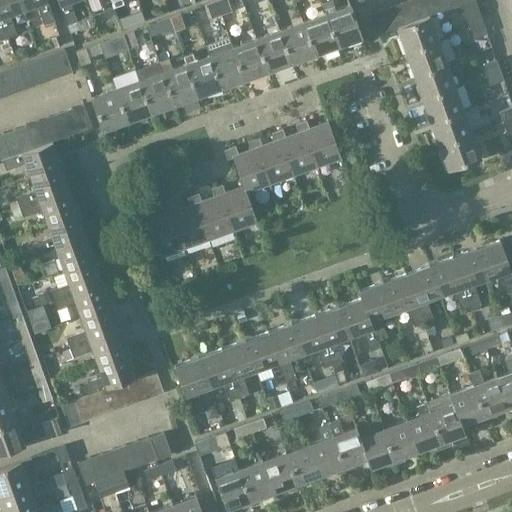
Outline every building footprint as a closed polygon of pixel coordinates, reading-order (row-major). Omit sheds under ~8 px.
[(18,0),(0,0),(0,24),(4,37),(15,33),(8,15),(22,10),(18,0)] [(18,0),(22,10),(36,5),(43,23),(53,19),(46,0),(18,0)] [(69,2),(75,0),(57,0),(66,23),(76,20),(69,2)] [(99,0),(103,10),(112,7),(109,0),(99,0)] [(225,0),(218,0),(215,1),(220,16),(230,12),(225,0)] [(411,0),(403,0),(400,1),(407,22),(418,19),(411,0)] [(422,0),(411,0),(418,19),(428,15),(422,0)] [(434,0),(422,0),(428,15),(429,15),(439,11),(434,0)] [(446,0),(434,0),(439,11),(449,7),(446,0)] [(469,0),(459,4),(457,5),(462,19),(465,18),(468,27),(482,22),(474,0),(469,0)] [(210,19),(220,16),(215,1),(205,5),(210,19)] [(400,1),(389,5),(397,26),(407,22),(400,1)] [(124,3),(113,7),(118,19),(128,15),(124,3)] [(349,4),(325,13),(336,45),(360,36),(349,4)] [(389,5),(379,9),(386,30),(396,26),(397,26),(389,5)] [(112,7),(103,10),(106,18),(115,15),(112,7)] [(376,34),(386,30),(379,9),(368,12),(376,34)] [(325,13),(301,21),(313,53),(336,45),(325,13)] [(179,15),(169,18),(174,33),(184,29),(179,15)] [(437,38),(429,15),(428,15),(418,19),(407,22),(397,26),(396,26),(405,50),(437,38)] [(150,42),(174,33),(169,18),(145,27),(150,42)] [(290,61),(313,53),(301,21),(278,30),(290,61)] [(486,33),(482,22),(468,27),(472,38),(486,33)] [(132,30),(122,33),(127,47),(137,44),(132,30)] [(278,30),(255,38),(266,70),(290,61),(278,30)] [(122,33),(112,37),(116,51),(127,47),(122,33)] [(243,78),(232,46),(228,36),(205,45),(209,54),(220,86),(243,78)] [(243,78),(266,70),(255,38),(232,46),(243,78)] [(405,50),(413,73),(446,61),(437,38),(405,50)] [(20,44),(14,47),(17,56),(26,53),(24,46),(20,44)] [(74,51),(79,66),(90,62),(84,48),(74,51)] [(63,49),(52,53),(60,76),(72,72),(63,49)] [(48,80),(60,76),(52,53),(40,57),(48,80)] [(209,54),(185,63),(197,95),(220,86),(209,54)] [(36,84),(48,80),(40,57),(28,61),(36,84)] [(481,64),(485,74),(499,70),(495,59),(481,64)] [(28,61),(16,66),(24,88),(36,84),(28,61)] [(174,103),(162,71),(159,61),(136,70),(139,79),(150,111),(174,103)] [(446,61),(413,73),(422,96),(454,85),(446,61)] [(174,103),(197,95),(185,63),(162,71),(174,103)] [(12,93),(24,88),(16,66),(4,70),(12,93)] [(0,95),(1,97),(12,93),(4,70),(0,71),(0,95)] [(503,80),(499,70),(485,74),(488,84),(503,80)] [(139,79),(116,88),(127,120),(150,111),(139,79)] [(462,108),(454,85),(422,96),(430,120),(462,108)] [(103,128),(127,120),(116,88),(92,96),(103,128)] [(83,104),(72,108),(80,130),(91,126),(83,104)] [(511,106),(498,112),(501,121),(511,116),(511,106)] [(72,108),(60,112),(68,134),(80,130),(72,108)] [(471,132),(462,108),(430,120),(439,143),(471,132)] [(56,139),(68,134),(60,112),(48,116),(56,139)] [(48,116),(36,120),(44,143),(51,140),(56,139),(48,116)] [(511,145),(511,116),(501,121),(510,146),(511,145)] [(300,121),(316,165),(340,157),(327,120),(310,127),(307,118),(300,121)] [(36,120),(25,124),(33,147),(44,143),(36,120)] [(292,174),(316,165),(300,121),(296,122),(299,130),(285,135),(282,127),(276,129),(292,174)] [(25,124),(13,129),(21,151),(33,147),(25,124)] [(13,129),(1,133),(9,155),(21,151),(13,129)] [(269,182),(292,174),(276,129),(271,131),(274,139),(262,144),(259,135),(253,137),(269,182)] [(480,156),(471,132),(439,143),(447,168),(480,156)] [(1,133),(0,133),(0,158),(1,158),(9,155),(1,133)] [(233,156),(243,185),(245,191),(246,190),(269,182),(253,137),(247,139),(251,148),(238,153),(235,144),(223,148),(227,158),(233,156)] [(51,140),(44,143),(33,147),(21,151),(9,155),(1,158),(5,168),(24,162),(28,175),(59,164),(51,140)] [(59,164),(28,175),(34,190),(15,197),(18,205),(68,187),(59,164)] [(216,184),(232,229),(257,220),(246,190),(245,191),(243,185),(225,191),(222,182),(216,184)] [(208,237),(232,229),(216,184),(211,186),(215,195),(201,200),(198,191),(192,193),(208,237)] [(76,211),(68,187),(18,205),(22,215),(40,208),(45,222),(76,211)] [(185,246),(208,237),(192,193),(187,195),(190,204),(178,209),(175,200),(169,202),(185,246)] [(161,255),(185,246),(169,202),(163,204),(166,212),(153,216),(150,208),(139,212),(143,221),(149,219),(161,255)] [(85,234),(76,211),(45,222),(50,236),(31,243),(35,252),(85,234)] [(93,258),(85,234),(35,252),(39,262),(57,256),(62,269),(93,258)] [(511,270),(500,238),(476,246),(488,278),(501,274),(507,291),(511,289),(511,270)] [(452,255),(470,305),(480,301),(473,284),(488,278),(476,246),(452,255)] [(460,308),(470,305),(452,255),(429,263),(441,295),(454,290),(460,308)] [(52,299),(102,281),(93,258),(62,269),(62,270),(51,274),(56,287),(49,290),(52,299)] [(406,271),(424,322),(433,318),(426,300),(441,295),(429,263),(406,271)] [(11,268),(17,284),(27,281),(24,271),(22,272),(20,265),(11,268)] [(3,266),(0,266),(0,285),(3,292),(12,289),(3,266)] [(414,325),(424,322),(406,271),(382,280),(394,312),(408,307),(414,325)] [(358,288),(361,296),(362,296),(377,339),(387,335),(380,317),(394,312),(382,280),(358,288)] [(110,305),(102,281),(52,299),(56,309),(65,305),(70,319),(79,316),(110,305)] [(37,294),(41,303),(51,299),(47,288),(37,292),(37,294)] [(20,312),(12,289),(3,292),(11,315),(20,312)] [(41,303),(37,294),(32,296),(35,305),(41,303)] [(362,296),(361,296),(338,305),(349,335),(363,330),(370,349),(380,346),(377,339),(362,296)] [(480,307),(479,302),(470,305),(472,310),(480,307)] [(40,304),(26,309),(34,332),(48,327),(40,304)] [(65,337),(69,346),(118,328),(110,305),(79,316),(84,330),(65,337)] [(315,313),(332,363),(342,359),(335,340),(349,335),(338,305),(315,313)] [(511,309),(500,313),(504,325),(511,322),(511,309)] [(28,336),(20,312),(11,315),(20,339),(28,336)] [(315,313),(291,321),(302,352),(315,347),(322,366),(332,363),(315,313)] [(488,317),(492,329),(503,326),(504,325),(500,313),(488,317)] [(430,320),(424,322),(428,333),(434,331),(430,320)] [(268,330),(286,380),(295,377),(288,357),(302,352),(291,321),(268,330)] [(118,328),(69,346),(72,355),(91,349),(96,363),(127,352),(118,328)] [(276,383),(286,380),(268,330),(244,338),(255,369),(269,364),(276,383)] [(489,336),(481,338),(485,348),(499,342),(496,333),(489,336)] [(411,335),(399,340),(405,354),(417,349),(411,335)] [(28,336),(20,339),(28,362),(37,359),(28,336)] [(244,338),(221,346),(239,397),(249,393),(242,374),(255,369),(244,338)] [(470,353),(485,348),(481,338),(467,344),(470,353)] [(41,344),(43,360),(60,358),(58,342),(41,344)] [(69,346),(62,349),(65,358),(72,355),(69,346)] [(197,355),(208,386),(222,381),(229,400),(239,397),(221,346),(197,355)] [(452,349),(435,355),(438,364),(461,356),(458,347),(452,349)] [(82,383),(86,393),(95,390),(107,385),(119,381),(131,377),(135,375),(127,352),(96,363),(101,377),(82,383)] [(507,371),(495,375),(507,408),(511,406),(511,354),(503,358),(507,371)] [(195,391),(208,386),(197,355),(173,363),(191,413),(202,410),(195,391)] [(414,373),(438,364),(435,355),(411,364),(414,373)] [(46,383),(37,359),(28,362),(36,386),(46,383)] [(359,363),(363,376),(379,370),(375,361),(371,359),(359,363)] [(0,361),(0,372),(9,369),(6,360),(0,361)] [(340,360),(333,363),(335,371),(343,368),(340,360)] [(414,373),(411,364),(388,372),(391,381),(414,373)] [(154,368),(143,373),(151,395),(163,391),(154,368)] [(0,398),(7,396),(2,382),(13,378),(9,369),(0,372),(0,398)] [(468,373),(472,384),(485,420),(494,417),(492,414),(507,408),(495,375),(483,380),(480,372),(476,370),(468,373)] [(367,390),(391,381),(388,372),(364,380),(367,390)] [(139,399),(151,395),(143,373),(135,375),(131,377),(139,399)] [(127,404),(139,399),(131,377),(119,381),(127,404)] [(320,377),(312,379),(316,391),(324,388),(320,377)] [(115,408),(127,404),(119,381),(107,385),(115,408)] [(51,398),(46,383),(36,386),(42,401),(51,398)] [(359,392),(355,383),(341,388),(344,398),(359,392)] [(83,386),(79,384),(75,385),(73,389),(74,394),(78,396),(83,394),(84,390),(83,386)] [(460,425),(461,425),(475,420),(476,423),(485,420),(472,384),(448,392),(451,402),(452,402),(460,425)] [(103,412),(115,408),(107,385),(95,390),(103,412)] [(329,403),(344,398),(341,388),(326,394),(329,403)] [(91,416),(103,412),(95,390),(86,393),(83,394),(91,416)] [(277,393),(265,397),(269,409),(280,405),(277,393)] [(80,421),(91,416),(83,394),(72,398),(80,421)] [(0,425),(15,420),(7,396),(0,398),(0,425)] [(68,425),(80,421),(72,398),(60,402),(68,425)] [(464,434),(461,425),(460,425),(452,402),(451,402),(439,407),(436,399),(426,403),(441,446),(450,443),(449,440),(464,434)] [(309,400),(294,405),(297,414),(312,409),(309,400)] [(241,402),(231,406),(236,420),(246,417),(241,402)] [(418,414),(405,419),(417,451),(432,445),(433,449),(441,446),(426,403),(415,406),(418,414)] [(282,420),(297,414),(294,405),(279,411),(282,420)] [(48,419),(54,434),(63,431),(57,416),(48,419)] [(261,417),(247,422),(250,431),(265,426),(261,417)] [(351,464),(366,459),(366,458),(358,436),(354,426),(342,430),(338,418),(327,422),(345,471),(353,468),(351,464)] [(417,451),(405,419),(382,427),(395,464),(403,461),(402,456),(417,451)] [(0,452),(24,444),(15,420),(0,425),(0,452)] [(235,436),(250,431),(247,422),(232,427),(235,436)] [(345,471),(327,422),(316,426),(321,438),(308,443),(320,475),(334,470),(335,474),(345,471)] [(386,467),(395,464),(382,427),(358,436),(366,458),(366,459),(369,468),(385,463),(386,467)] [(148,436),(156,457),(170,452),(162,431),(148,436)] [(148,435),(135,439),(144,462),(156,457),(148,436),(148,435)] [(192,441),(197,454),(214,448),(209,436),(192,441)] [(135,439),(123,444),(131,466),(144,462),(135,439)] [(308,443),(285,451),(298,487),(306,484),(305,481),(320,475),(308,443)] [(119,470),(131,466),(123,444),(111,448),(119,470)] [(63,445),(54,448),(59,463),(68,460),(63,445)] [(107,475),(119,470),(111,448),(99,452),(107,475)] [(289,491),(298,487),(285,451),(261,459),(273,491),(287,487),(289,491)] [(99,452),(87,457),(95,479),(107,475),(99,452)] [(0,493),(37,480),(28,456),(0,466),(0,493)] [(83,483),(95,479),(87,457),(75,461),(83,483)] [(171,459),(157,465),(160,474),(175,469),(171,459)] [(273,491),(261,459),(238,468),(251,503),(259,500),(258,496),(273,491)] [(44,484),(61,475),(55,464),(38,474),(44,484)] [(145,480),(160,474),(157,465),(142,470),(145,480)] [(66,481),(71,495),(80,491),(72,468),(61,472),(64,481),(66,481)] [(242,506),(251,503),(238,468),(214,477),(225,507),(240,502),(242,506)] [(108,476),(110,481),(113,490),(127,485),(122,471),(108,476)] [(37,480),(0,493),(0,507),(1,510),(0,510),(0,511),(20,511),(45,504),(37,480)] [(98,496),(113,490),(110,481),(94,487),(98,496)] [(62,484),(44,492),(51,508),(69,500),(62,484)] [(86,507),(80,491),(71,495),(77,510),(86,507)] [(201,511),(194,494),(170,503),(173,511),(201,511)] [(49,511),(47,503),(45,504),(20,511),(49,511)] [(173,511),(170,503),(147,511),(173,511)]
